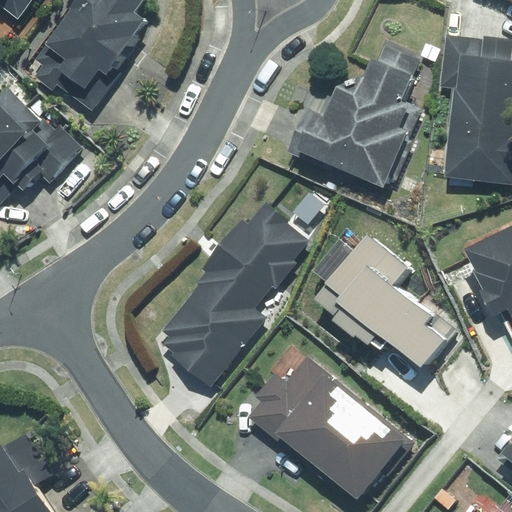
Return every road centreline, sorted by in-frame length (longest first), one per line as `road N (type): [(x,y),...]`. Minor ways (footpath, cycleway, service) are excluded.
road 1 (residential): [(43,300),(171,190),(246,48)]
road 2 (residential): [(179,478),(128,433),(43,300)]
